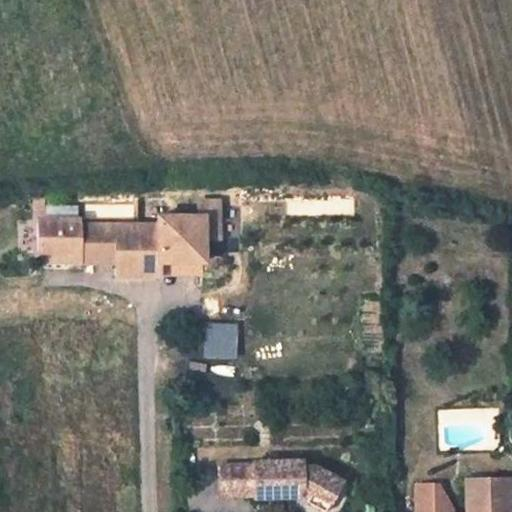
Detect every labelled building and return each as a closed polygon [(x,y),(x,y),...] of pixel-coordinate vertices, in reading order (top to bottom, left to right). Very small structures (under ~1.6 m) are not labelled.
[(204,223),(204,244),(215,244),(215,205),(197,206),(198,223),(204,223)] [(184,270),(205,270),(204,244),(204,223),(198,223),(159,223),(159,230),(78,231),(77,225),(36,225),(37,262),(77,262),(77,269),(117,270),(117,284),(161,285),(161,270),(184,270)] [(205,270),(184,270),(184,281),(205,281),(205,270)] [(199,321),(199,357),(233,358),(233,321),(199,321)] [(246,482),(264,482),(263,442),(245,443),(246,447),(216,448),(216,479),(246,478),(246,482)] [(299,442),(263,442),(264,482),(289,483),(300,471),(322,492),(339,475),(316,452),(299,451),(299,442)] [(449,511),(437,490),(416,490),(415,511),(504,511),(506,484),(462,484),(461,511),(449,511)]
